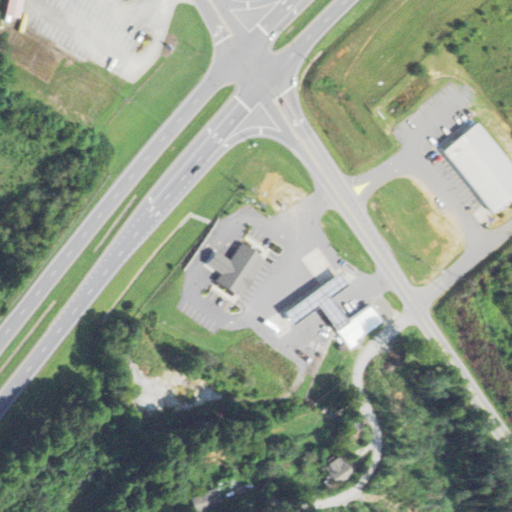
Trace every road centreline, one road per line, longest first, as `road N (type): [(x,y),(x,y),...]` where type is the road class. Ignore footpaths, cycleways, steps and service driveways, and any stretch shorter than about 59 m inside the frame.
road 1 (primary): [(511,441),(267,80)]
road 2 (trunk): [(0,398),(267,80)]
road 3 (trunk): [(240,45),(0,336)]
road 4 (residential): [(416,304),(366,350),(358,369),(378,447),(368,471),(331,499),(269,511)]
road 5 (residential): [(511,225),(416,304)]
